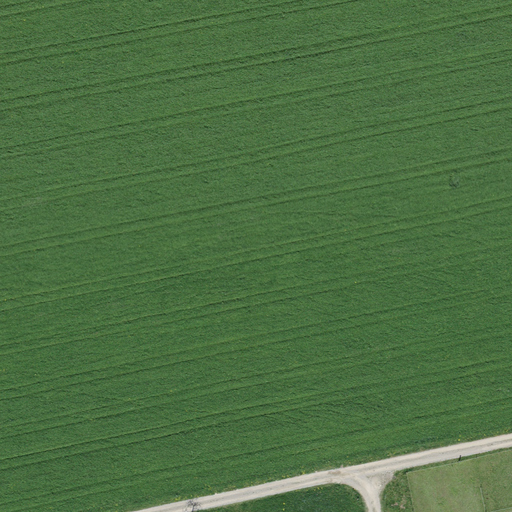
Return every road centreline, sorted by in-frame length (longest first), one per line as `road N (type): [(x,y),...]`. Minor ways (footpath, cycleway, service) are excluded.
road 1 (track): [(171,511),(357,473)]
road 2 (track): [(357,473),(511,441)]
